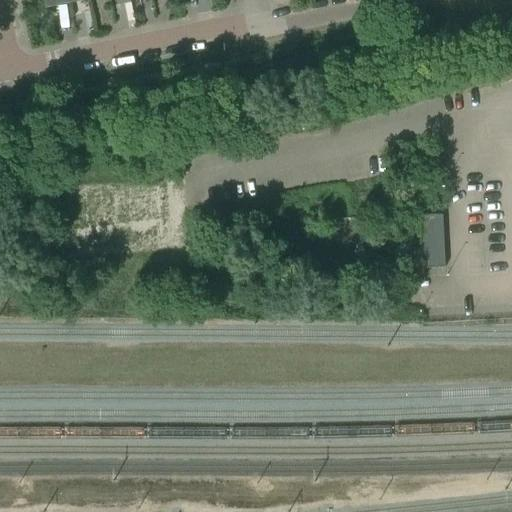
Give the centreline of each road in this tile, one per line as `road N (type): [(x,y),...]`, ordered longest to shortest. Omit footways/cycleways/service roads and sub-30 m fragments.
road 1 (residential): [(11,71),(253,26)]
road 2 (residential): [(253,26),(397,0)]
